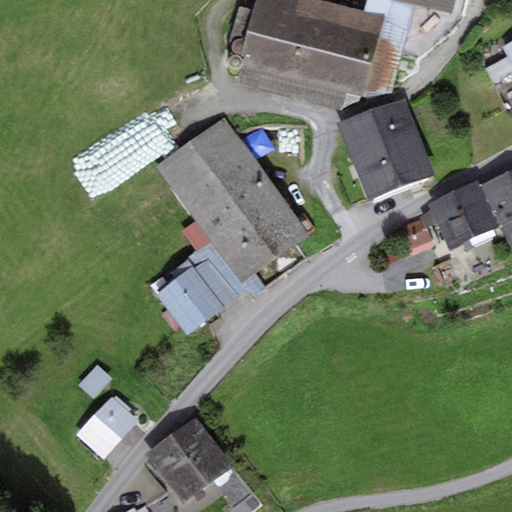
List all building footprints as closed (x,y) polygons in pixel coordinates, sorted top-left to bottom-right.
[(364,14),(302,0),(252,0),(232,90),(345,116),(349,98),(371,103),(372,97),(390,20),(364,14)] [(390,20),(372,97),(393,100),(411,9),(374,0),(367,0),(364,14),(390,20)] [(459,0),(374,0),(411,9),(454,20),(459,0)] [(436,177),(403,105),(346,131),(380,203),(436,177)] [(326,243),(234,125),(171,173),(210,225),(194,238),(216,267),(245,304),(326,243)] [(511,187),(496,195),(511,225),(511,187)] [(511,236),(491,192),(443,214),(466,263),(511,241),(511,236)] [(431,228),(408,238),(419,265),(443,255),(431,228)] [(204,340),(245,304),(216,267),(171,303),(204,340)] [(103,369),(88,390),(104,401),(119,380),(103,369)] [(122,402),(88,439),(115,464),(148,426),(122,402)] [(211,420),(161,458),(199,508),(249,470),(211,420)]
